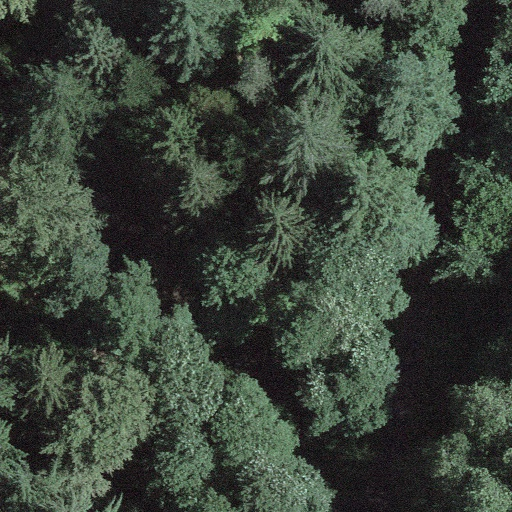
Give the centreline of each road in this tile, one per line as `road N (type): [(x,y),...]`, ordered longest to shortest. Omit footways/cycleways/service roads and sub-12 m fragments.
road 1 (track): [(356,511),(487,0)]
road 2 (track): [(361,469),(141,274),(0,168)]
